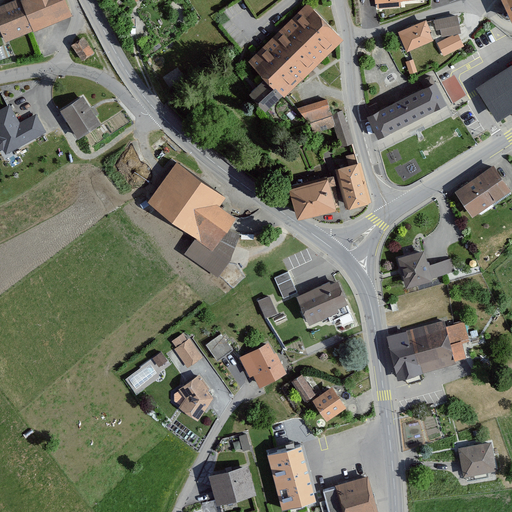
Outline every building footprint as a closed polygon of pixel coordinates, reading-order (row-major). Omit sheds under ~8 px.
[(22,0),(0,9),(0,24),(6,40),(69,14),(63,0),(22,0)] [(305,0),(247,57),(281,92),(340,35),(305,0)] [(511,0),(502,0),(511,19),(511,0)] [(457,17),(435,21),(437,29),(441,28),(443,36),(460,32),(457,17)] [(424,23),(400,34),(407,52),(432,41),(424,23)] [(452,36),(438,43),(444,55),(463,46),(458,35),(453,38),(452,36)] [(73,46),(82,59),(92,53),(83,40),(73,46)] [(413,60),(406,62),(410,74),(417,72),(413,60)] [(511,61),(474,85),(496,120),(511,109),(511,61)] [(449,63),(434,71),(450,102),(465,95),(455,76),(449,63)] [(435,86),(369,119),(379,138),(444,106),(435,86)] [(325,97),(294,106),(307,120),(310,131),(332,125),(328,113),(325,97)] [(82,99),(62,112),(78,138),(98,125),(82,99)] [(10,106),(0,111),(0,149),(3,149),(6,154),(45,132),(35,116),(20,125),(10,106)] [(342,109),(328,113),(332,125),(338,146),(352,142),(342,109)] [(224,195),(174,158),(143,200),(193,236),(182,251),(214,274),(232,251),(215,239),(232,216),(217,204),(224,195)] [(357,167),(337,172),(347,209),(366,204),(357,167)] [(492,169),(457,193),(472,215),(507,192),(492,169)] [(327,183),(291,193),(299,220),(334,210),(327,183)] [(421,249),(397,256),(405,284),(445,273),(441,261),(425,265),(421,249)] [(288,271),(275,277),(284,297),(297,291),(288,271)] [(338,280),(296,297),(308,326),(331,317),(329,313),(349,306),(338,280)] [(267,294),(255,299),(263,317),(274,312),(267,294)] [(443,321),(387,336),(398,380),(455,366),(454,362),(467,359),(463,343),(470,341),(464,322),(446,327),(443,321)] [(181,332),(170,339),(175,346),(172,348),(185,366),(201,355),(187,335),(184,336),(181,332)] [(221,335),(206,345),(217,360),(232,350),(221,335)] [(266,340),(237,355),(248,376),(252,373),(258,384),(282,371),(266,340)] [(125,379),(136,394),(159,377),(160,371),(171,363),(161,350),(140,366),(140,367),(125,379)] [(300,373),(289,379),(302,398),(312,391),(300,373)] [(197,374),(178,386),(183,395),(176,405),(196,418),(211,395),(197,374)] [(332,384),(312,397),(325,417),(344,405),(332,384)] [(489,440),(456,446),(462,478),(495,471),(489,440)] [(301,451),(270,459),(283,509),(313,501),(301,451)] [(254,495),(246,466),(208,477),(217,506),(254,495)] [(375,511),(367,480),(325,491),(331,511),(375,511)]
